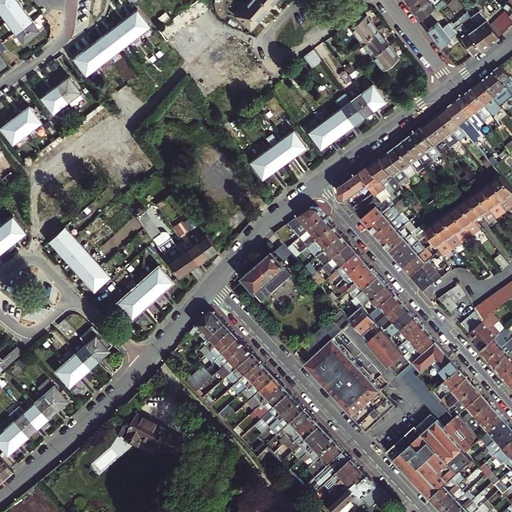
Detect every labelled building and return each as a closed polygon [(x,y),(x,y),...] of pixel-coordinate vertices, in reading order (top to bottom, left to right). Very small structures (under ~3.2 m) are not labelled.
[(24,8),(18,0),(13,0),(0,10),(8,21),(24,8)] [(0,0),(0,10),(13,0),(0,0)] [(252,28),(270,7),(262,0),(250,0),(237,15),(252,28)] [(407,0),(406,1),(413,10),(424,0),(407,0)] [(420,19),(431,9),(434,6),(442,0),(441,0),(424,0),(413,10),(420,19)] [(438,10),(444,4),(442,0),(434,6),(438,10)] [(499,0),(502,4),(507,8),(511,14),(511,2),(509,0),(499,0)] [(24,8),(8,21),(16,31),(32,19),(24,8)] [(489,22),(478,8),(469,16),(490,42),(511,22),(511,14),(507,8),(489,22)] [(138,9),(127,17),(140,33),(150,25),(138,9)] [(457,20),(462,25),(481,49),(490,42),(469,16),(467,12),(457,20)] [(351,25),(362,40),(378,28),(367,13),(351,25)] [(117,25),(129,41),(140,33),(127,17),(117,25)] [(449,23),(453,27),(455,25),(448,17),(446,19),(449,23)] [(32,19),(16,31),(24,42),(40,29),(32,19)] [(438,22),(428,30),(441,46),(457,32),(455,30),(453,27),(449,23),(442,28),(438,22)] [(117,25),(107,33),(119,48),(129,41),(117,25)] [(459,34),(474,55),(481,49),(462,25),(455,30),(457,32),(459,34)] [(362,40),(373,54),(389,42),(378,28),(362,40)] [(119,48),(107,33),(96,41),(108,57),(119,48)] [(236,40),(217,53),(249,99),(268,86),(236,40)] [(115,65),(108,57),(96,41),(86,49),(98,65),(104,73),(115,65)] [(400,56),(389,42),(373,54),(384,68),(400,56)] [(161,48),(155,53),(158,57),(165,52),(161,48)] [(312,67),(323,59),(315,48),(304,56),(312,67)] [(98,65),(86,49),(75,57),(87,74),(98,65)] [(155,53),(149,58),(152,62),(153,61),(158,57),(155,53)] [(138,73),(133,66),(127,70),(132,77),(138,73)] [(511,76),(500,66),(482,80),(496,97),(507,89),(509,87),(508,86),(510,83),(507,80),(511,76)] [(350,73),(353,77),(359,73),(356,68),(350,73)] [(353,77),(350,73),(343,77),(346,82),(353,77)] [(56,86),(68,101),(69,100),(74,106),(84,98),(80,92),(81,91),(70,75),(56,86)] [(499,102),(496,97),(482,80),(473,87),(491,109),(499,102)] [(327,87),(324,82),(318,87),(321,91),(327,87)] [(374,83),(363,91),(375,107),(386,99),(374,83)] [(120,94),(120,93),(119,92),(114,85),(108,90),(114,98),(120,94)] [(41,97),(53,112),(68,101),(56,86),(41,97)] [(493,112),(491,109),(473,87),(464,93),(484,119),(493,112)] [(364,115),(352,98),(347,91),(336,99),(341,106),(353,123),(364,115)] [(363,91),(352,98),(364,115),(375,107),(363,91)] [(485,120),(484,119),(464,93),(456,100),(479,129),(481,127),(479,125),(485,120)] [(300,107),(306,102),(303,98),(297,103),(300,107)] [(485,137),(479,129),(456,100),(448,106),(468,133),(477,144),(485,137)] [(97,107),(105,118),(111,113),(103,103),(97,107)] [(232,109),(236,113),(242,109),(238,104),(232,109)] [(17,116),(28,131),(42,121),(30,105),(17,116)] [(331,114),(343,130),(353,123),(341,106),(331,114)] [(459,140),(468,133),(448,106),(440,112),(459,140)] [(105,118),(97,107),(91,112),(99,122),(105,118)] [(264,110),(266,113),(269,117),(275,113),(272,109),(270,111),(267,108),(264,110)] [(232,109),(225,114),(229,118),(236,113),(232,109)] [(61,122),(53,112),(47,117),(48,118),(55,127),(61,122)] [(91,112),(85,116),(93,127),(99,122),(91,112)] [(450,146),(459,140),(440,112),(431,119),(450,146)] [(331,114),(320,122),(332,138),(343,130),(331,114)] [(14,142),(28,131),(17,116),(2,127),(14,142)] [(93,127),(85,116),(81,119),(79,121),(87,132),(93,127)] [(61,134),(55,127),(48,118),(43,122),(56,138),(60,135),(61,134)] [(442,153),(450,146),(431,119),(423,125),(442,153)] [(87,132),(79,121),(73,125),(81,136),(87,132)] [(332,138),(320,122),(309,130),(321,146),(332,138)] [(251,124),(245,128),(248,133),(254,128),(251,124)] [(81,136),(73,125),(66,130),(75,141),(81,136)] [(434,159),(442,153),(423,125),(416,131),(434,159)] [(241,138),(248,133),(245,128),(238,134),(241,138)] [(294,128),(283,136),(295,153),(306,145),(294,128)] [(75,141),(66,130),(61,134),(60,135),(68,146),(75,141)] [(426,166),(434,159),(416,131),(408,137),(426,166)] [(268,137),(272,144),(285,160),(295,153),(283,136),(279,139),(274,132),(268,137)] [(56,138),(54,139),(62,150),(68,146),(60,135),(56,138)] [(148,175),(157,169),(134,136),(125,142),(148,175)] [(417,172),(426,166),(408,137),(399,143),(417,172)] [(62,150),(54,139),(48,144),(56,155),(62,150)] [(409,178),(417,172),(399,143),(391,150),(409,178)] [(56,155),(48,144),(42,149),(50,159),(56,155)] [(285,160),(272,144),(262,152),(274,168),(285,160)] [(50,159),(42,149),(36,153),(44,164),(50,159)] [(201,161),(218,188),(235,177),(218,150),(201,161)] [(400,185),(409,178),(391,150),(382,156),(400,185)] [(274,168),(262,152),(251,160),(263,177),(274,168)] [(494,166),(495,165),(502,159),(497,152),(488,159),(494,166)] [(44,164),(36,153),(30,157),(39,168),(44,164)] [(110,175),(118,169),(107,154),(99,161),(110,175)] [(391,193),(400,185),(382,156),(372,164),(391,193)] [(39,168),(30,157),(24,162),(32,173),(39,168)] [(90,157),(83,163),(91,173),(98,168),(90,157)] [(91,173),(83,163),(76,167),(84,178),(91,173)] [(387,197),(391,193),(372,164),(361,171),(381,202),(387,197)] [(84,178),(76,167),(70,171),(78,182),(84,178)] [(15,175),(12,171),(5,176),(8,180),(15,175)] [(78,182),(70,171),(64,176),(72,187),(78,182)] [(363,218),(381,202),(361,171),(342,184),(341,192),(363,218)] [(511,185),(503,174),(495,179),(511,201),(511,185)] [(72,187),(64,176),(58,180),(66,192),(72,187)] [(507,211),(511,207),(511,201),(495,179),(487,185),(507,211)] [(66,192),(58,180),(52,185),(60,196),(66,192)] [(52,185),(46,189),(54,200),(60,196),(52,185)] [(499,217),(507,211),(487,185),(480,190),(499,217)] [(54,200),(46,189),(40,194),(48,205),(54,200)] [(491,222),(499,217),(480,190),(472,196),(485,214),(488,217),(491,222)] [(480,217),(485,214),(472,196),(467,199),(462,202),(476,220),(480,217)] [(363,218),(370,226),(386,212),(382,208),(391,201),(387,197),(381,202),(363,218)] [(84,209),(88,205),(83,199),(79,203),(84,209)] [(395,209),(400,214),(408,207),(401,199),(398,201),(401,204),(395,209)] [(370,226),(377,234),(400,214),(395,209),(401,204),(398,201),(394,205),(386,212),(370,226)] [(382,208),(386,212),(394,205),(391,201),(382,208)] [(479,224),(476,220),(462,202),(454,208),(473,235),(482,228),(479,224)] [(88,205),(84,209),(89,215),(94,211),(88,205)] [(289,246),(301,235),(326,213),(321,207),(311,205),(297,216),(289,222),(295,227),(296,229),(288,236),(287,234),(282,238),(285,242),(289,246)] [(243,206),(233,217),(236,219),(231,225),(239,232),(254,216),(243,206)] [(463,242),(473,235),(454,208),(445,214),(463,242)] [(179,249),(176,243),(167,231),(163,229),(160,231),(145,209),(137,215),(180,275),(199,262),(186,244),(179,249)] [(199,228),(203,225),(194,212),(190,215),(199,228)] [(301,252),(310,245),(335,222),(326,213),(301,235),(308,243),(300,250),(301,252)] [(3,223),(15,239),(26,230),(13,214),(3,223)] [(377,234),(384,242),(405,224),(400,219),(402,217),(400,214),(377,234)] [(454,248),(463,242),(445,214),(436,220),(454,248)] [(476,220),(479,224),(482,221),(488,217),(485,214),(480,217),(476,220)] [(51,239),(65,225),(56,215),(41,228),(51,239)] [(219,248),(203,225),(199,228),(190,215),(183,219),(208,255),(219,248)] [(408,221),(409,220),(404,215),(402,217),(400,219),(405,224),(408,221)] [(208,255),(183,219),(182,218),(172,224),(182,238),(186,244),(199,262),(208,255)] [(102,228),(106,225),(101,219),(97,223),(102,228)] [(414,230),(417,226),(411,219),(409,220),(408,221),(411,223),(407,226),(410,229),(411,228),(414,230)] [(445,255),(454,248),(436,220),(427,227),(429,230),(431,233),(435,239),(438,244),(441,249),(445,255)] [(384,242),(391,249),(412,231),(414,230),(411,228),(410,229),(407,226),(411,223),(408,221),(405,224),(384,242)] [(310,245),(318,254),(343,232),(335,222),(310,245)] [(0,241),(5,247),(15,239),(3,223),(0,225),(0,241)] [(51,239),(60,249),(74,236),(65,225),(51,239)] [(106,225),(102,228),(106,234),(111,230),(106,225)] [(391,249),(398,257),(413,244),(419,239),(412,231),(391,249)] [(318,254),(326,264),(351,242),(343,232),(318,254)] [(74,236),(60,249),(68,258),(83,245),(74,236)] [(186,244),(182,238),(176,243),(179,249),(186,244)] [(90,239),(83,245),(68,258),(77,268),(92,255),(99,249),(90,239)] [(119,239),(115,243),(120,249),(124,245),(119,239)] [(398,257),(405,265),(420,252),(426,246),(419,239),(413,244),(398,257)] [(293,286),(287,279),(295,272),(283,260),(293,251),(289,246),(285,242),(245,277),(265,299),(280,286),(286,292),(293,286)] [(326,264),(334,272),(359,250),(351,242),(326,264)] [(148,249),(152,253),(158,248),(154,244),(148,249)] [(124,245),(120,249),(125,254),(129,251),(124,245)] [(405,265),(413,274),(429,260),(434,255),(431,251),(426,246),(420,252),(405,265)] [(343,272),(346,276),(366,258),(359,250),(334,272),(331,275),(335,279),(343,272)] [(92,255),(77,268),(86,279),(101,265),(92,255)] [(344,292),(352,285),(373,266),(366,258),(346,276),(345,277),(348,281),(340,288),(344,292)] [(426,288),(441,275),(429,260),(413,274),(426,288)] [(127,268),(131,272),(137,267),(133,263),(127,268)] [(110,275),(101,265),(86,279),(95,288),(110,275)] [(149,274),(163,289),(173,280),(159,265),(149,274)] [(359,293),(365,288),(380,274),(373,266),(352,285),(359,293)] [(131,272),(127,268),(121,274),(125,277),(131,272)] [(321,284),(325,280),(317,271),(313,275),(321,284)] [(149,274),(139,282),(153,298),(163,289),(149,274)] [(369,292),(373,296),(388,283),(380,274),(365,288),(369,292)] [(136,279),(126,287),(130,291),(139,282),(136,279)] [(112,289),(117,284),(114,280),(108,286),(112,289)] [(139,282),(130,291),(143,306),(153,298),(139,282)] [(462,298),(467,293),(461,282),(453,288),(462,298)] [(367,308),(371,313),(395,291),(388,283),(373,296),(376,300),(367,308)] [(509,299),(511,296),(511,293),(506,285),(501,288),(509,299)] [(457,302),(462,298),(453,288),(448,292),(451,296),(457,302)] [(509,299),(501,288),(496,292),(504,303),(509,299)] [(130,291),(119,300),(132,316),(143,306),(130,291)] [(384,309),(387,313),(402,300),(395,291),(371,313),(375,317),(384,309)] [(362,305),(363,304),(373,296),(369,292),(361,298),(362,300),(360,302),(362,305)] [(444,302),(451,296),(448,292),(440,297),(444,302)] [(499,306),(504,303),(496,292),(491,296),(499,306)] [(453,312),(460,305),(457,302),(451,296),(444,302),(453,312)] [(494,310),(499,306),(491,296),(486,299),(494,310)] [(492,312),(494,310),(486,299),(481,303),(490,316),(493,313),(492,312)] [(387,313),(394,320),(409,307),(402,300),(387,313)] [(484,321),(490,316),(481,303),(475,307),(478,311),(484,321)] [(460,412),(457,415),(450,408),(442,399),(438,394),(434,390),(433,391),(419,375),(423,371),(414,360),(413,361),(406,353),(399,345),(397,343),(392,337),(385,329),(384,328),(378,321),(375,317),(371,313),(367,308),(363,304),(362,305),(350,316),(342,308),(320,330),(300,348),(296,352),(316,373),(348,408),(390,452),(432,497),(453,477),(474,458),(467,450),(482,437),(474,429),(467,421),(460,412)] [(394,320),(401,329),(416,315),(409,307),(394,320)] [(192,330),(206,343),(228,322),(217,310),(209,310),(192,330)] [(478,326),(484,321),(478,311),(470,317),(478,326)] [(485,348),(500,335),(493,327),(500,321),(493,313),(490,316),(484,321),(478,326),(471,332),(485,348)] [(404,331),(408,337),(423,323),(416,315),(401,329),(398,332),(397,332),(400,335),(404,331)] [(385,324),(387,322),(382,317),(378,321),(384,328),(386,326),(385,324)] [(471,332),(478,326),(470,317),(463,323),(471,333),(471,332)] [(64,318),(59,323),(70,335),(75,331),(64,318)] [(215,349),(215,348),(235,329),(228,322),(206,343),(208,345),(206,347),(204,349),(210,353),(211,352),(215,349)] [(397,332),(398,332),(391,323),(385,329),(392,337),(397,332)] [(399,345),(406,353),(430,331),(423,323),(408,337),(402,342),(399,345)] [(86,343),(99,358),(110,349),(108,347),(113,343),(91,324),(79,335),(86,343)] [(282,337),(287,333),(280,326),(275,330),(282,337)] [(218,360),(222,355),(242,336),(235,329),(215,348),(215,349),(211,352),(210,353),(217,361),(218,360)] [(414,360),(424,352),(438,340),(430,331),(406,353),(413,361),(414,360)] [(481,351),(488,359),(509,341),(502,333),(500,335),(485,348),(481,351)] [(53,334),(47,339),(51,343),(57,338),(53,334)] [(222,364),(224,367),(247,342),(242,336),(222,355),(218,360),(219,361),(222,364)] [(60,341),(57,338),(51,343),(54,347),(60,341)] [(45,348),(51,343),(47,339),(41,344),(45,348)] [(296,352),(300,348),(292,339),(288,343),(296,352)] [(450,377),(461,367),(438,340),(424,352),(434,362),(441,370),(442,369),(450,377)] [(495,367),(510,354),(511,352),(511,341),(510,340),(509,341),(488,359),(495,367)] [(229,366),(234,372),(256,352),(247,342),(224,367),(226,368),(229,366)] [(1,357),(0,355),(0,368),(22,349),(15,343),(1,357)] [(86,343),(76,352),(89,367),(99,358),(86,343)] [(89,367),(76,352),(66,360),(79,376),(89,367)] [(233,388),(236,385),(263,359),(256,352),(234,372),(239,377),(234,382),(230,385),(233,388)] [(414,360),(423,371),(434,362),(424,352),(414,360)] [(495,367),(502,375),(511,366),(511,355),(510,354),(495,367)] [(236,385),(243,393),(271,368),(263,359),(236,385)] [(70,384),(79,376),(66,360),(56,369),(70,384)] [(16,373),(22,368),(18,364),(13,369),(16,373)] [(200,392),(207,385),(215,377),(209,369),(206,366),(191,383),(193,384),(200,392)] [(511,366),(502,375),(509,383),(511,380),(511,366)] [(448,394),(454,389),(469,376),(461,367),(450,377),(446,380),(450,384),(443,389),(438,394),(442,399),(448,394)] [(249,401),(253,398),(278,375),(271,368),(243,393),(242,394),(244,397),(249,401)] [(234,382),(239,377),(234,372),(229,377),(234,382)] [(252,414),(257,410),(285,383),(278,375),(253,398),(258,404),(250,412),(252,414)] [(455,404),(458,401),(477,384),(469,376),(454,389),(457,392),(451,398),(448,401),(452,406),(455,404)] [(38,386),(44,392),(57,408),(68,398),(49,377),(38,386)] [(263,418),(264,417),(292,391),(285,383),(257,410),(263,418)] [(458,401),(465,408),(484,392),(477,384),(458,401)] [(206,398),(213,391),(207,385),(200,392),(206,398)] [(434,390),(438,394),(443,389),(439,386),(434,390)] [(448,394),(451,398),(457,392),(454,389),(448,394)] [(264,417),(272,425),(300,399),(292,391),(264,417)] [(34,401),(48,416),(57,408),(44,392),(34,401)] [(460,412),(467,421),(491,400),(484,392),(465,408),(461,411),(460,412)] [(236,400),(238,402),(244,397),(242,394),(236,400)] [(284,423),(287,426),(307,407),(300,399),(272,425),(274,428),(282,421),(284,423)] [(477,426),(483,421),(498,408),(491,400),(467,421),(474,429),(477,426)] [(34,401),(24,410),(37,425),(48,416),(34,401)] [(460,412),(461,411),(455,404),(452,406),(450,408),(457,415),(460,412)] [(15,419),(28,434),(37,425),(24,410),(20,405),(10,414),(15,419)] [(287,433),(291,438),(315,416),(307,407),(287,426),(286,428),(289,431),(287,433)] [(483,421),(490,429),(505,416),(498,408),(483,421)] [(161,445),(179,454),(187,439),(168,430),(169,427),(139,413),(127,438),(140,444),(143,437),(160,446),(161,445)] [(298,440),(301,443),(322,423),(315,416),(291,438),(295,442),(298,440)] [(494,433),(497,438),(511,424),(511,423),(505,416),(490,429),(494,433)] [(15,419),(5,428),(18,443),(28,434),(15,419)] [(274,428),(277,430),(284,423),(282,421),(274,428)] [(296,458),(299,461),(330,432),(322,423),(301,443),(300,444),(305,449),(300,454),(296,458)] [(494,455),(496,454),(511,439),(511,424),(497,438),(494,441),(491,443),(495,448),(491,452),(494,455)] [(482,437),(484,435),(477,426),(474,429),(482,437)] [(18,443),(5,428),(0,431),(0,440),(9,451),(18,443)] [(287,441),(291,438),(287,433),(289,431),(286,428),(280,433),(287,441)] [(312,456),(316,461),(338,440),(330,432),(299,461),(302,465),(305,462),(312,456)] [(506,460),(508,458),(511,454),(511,439),(496,454),(499,457),(501,455),(506,460)] [(317,469),(320,473),(346,449),(338,440),(316,461),(312,464),(317,469)] [(256,451),(260,456),(270,446),(268,444),(266,442),(256,451)] [(295,449),(300,454),(305,449),(300,444),(298,446),(295,449)] [(326,482),(332,477),(354,457),(346,449),(320,473),(312,481),(307,485),(315,493),(326,482)] [(0,472),(4,477),(14,468),(0,453),(0,472)] [(309,467),(312,464),(316,461),(312,456),(305,462),(309,467)] [(331,489),(333,490),(361,465),(354,457),(332,477),(337,483),(332,488),(331,489)] [(360,479),(362,481),(370,474),(361,465),(333,490),(332,491),(335,494),(337,491),(342,496),(360,479)] [(309,477),(312,481),(320,473),(317,469),(309,477)] [(432,497),(438,505),(472,474),(470,471),(463,478),(461,476),(456,480),(453,477),(432,497)] [(366,500),(364,497),(379,484),(370,474),(362,481),(335,503),(334,503),(330,508),(333,511),(338,511),(353,499),(357,504),(359,506),(366,500)] [(438,505),(445,511),(467,492),(472,487),(468,482),(474,476),(472,474),(438,505)] [(332,488),(337,483),(332,477),(326,482),(332,488)] [(334,503),(335,503),(362,481),(360,479),(342,496),(334,503)] [(504,491),(508,488),(500,480),(496,483),(501,488),(504,491)] [(386,510),(395,501),(379,484),(364,497),(366,500),(373,507),(378,502),(386,510)] [(445,511),(460,511),(481,492),(479,490),(477,492),(470,495),(467,492),(445,511)] [(460,511),(474,511),(486,502),(493,495),(488,491),(484,495),(481,492),(460,511)] [(330,508),(334,503),(327,496),(322,500),(330,508)] [(338,511),(348,511),(357,504),(353,499),(338,511)] [(270,511),(261,508),(261,506),(251,501),(250,503),(248,502),(243,511),(270,511)] [(474,511),(489,511),(491,511),(489,508),(490,507),(486,502),(474,511)]
